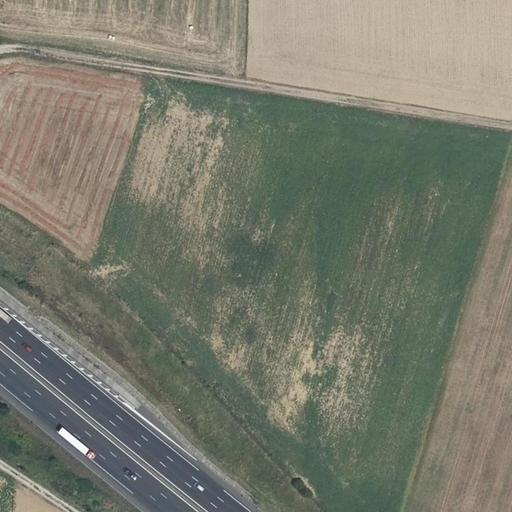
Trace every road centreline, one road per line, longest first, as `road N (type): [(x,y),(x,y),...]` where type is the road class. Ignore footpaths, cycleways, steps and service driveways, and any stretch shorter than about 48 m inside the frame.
road 1 (track): [(511,122),(0,47)]
road 2 (motorway): [(226,511),(0,326)]
road 3 (motorway): [(0,368),(174,511)]
